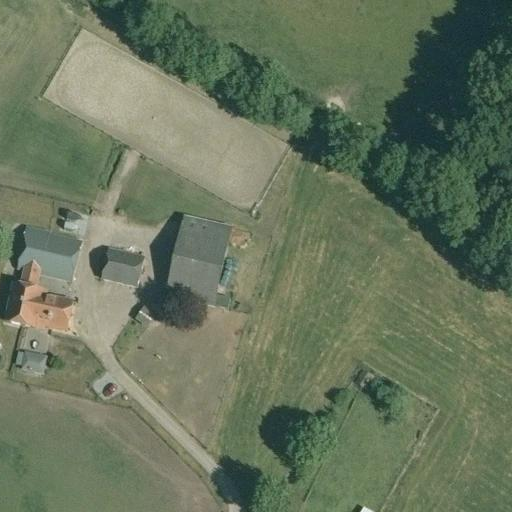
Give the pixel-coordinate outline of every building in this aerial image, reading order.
[(214,308),(232,230),(184,219),(167,298),(214,308)] [(72,285),(83,243),(28,228),(18,270),(26,273),(41,277),(72,285)] [(108,251),(101,282),(137,290),(144,259),(108,251)] [(36,294),(41,277),(26,273),(22,288),(14,286),(5,322),(35,329),(36,325),(66,333),(73,305),(48,298),(49,297),(36,294)] [(156,317),(144,310),(137,321),(149,328),(156,317)]
